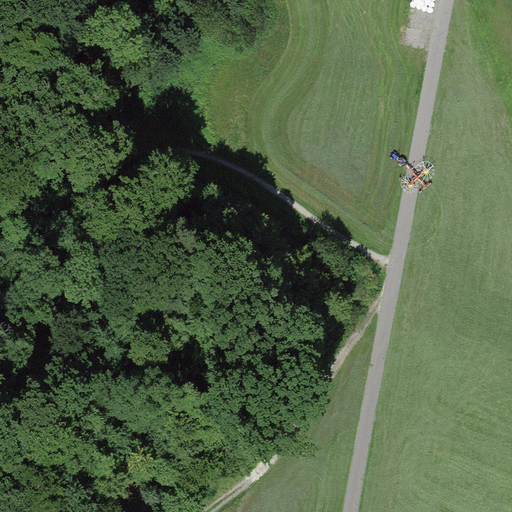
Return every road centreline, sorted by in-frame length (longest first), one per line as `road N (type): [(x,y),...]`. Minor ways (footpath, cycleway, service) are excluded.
road 1 (track): [(359,511),(419,150)]
road 2 (residential): [(452,0),(419,150)]
